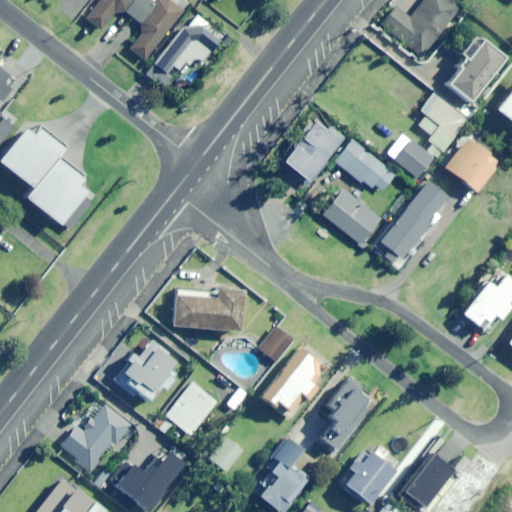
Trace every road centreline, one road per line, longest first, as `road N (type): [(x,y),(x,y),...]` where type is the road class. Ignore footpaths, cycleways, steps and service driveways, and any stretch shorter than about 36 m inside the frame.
road 1 (residential): [(272,269),(372,295),(502,390),(509,406),(503,423),(487,432),(468,429)]
road 2 (tertiary): [(192,167),(0,412)]
road 3 (residential): [(0,0),(177,146),(192,167)]
road 4 (residential): [(468,429),(272,269)]
road 5 (tertiary): [(325,0),(192,167)]
road 6 (residential): [(192,167),(233,231),(272,269)]
